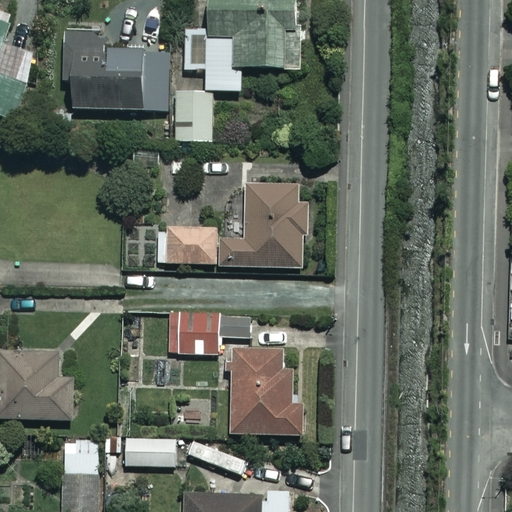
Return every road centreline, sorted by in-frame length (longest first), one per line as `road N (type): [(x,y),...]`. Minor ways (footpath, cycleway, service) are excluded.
road 1 (residential): [(367,511),(378,0)]
road 2 (residential): [(477,0),(466,412)]
